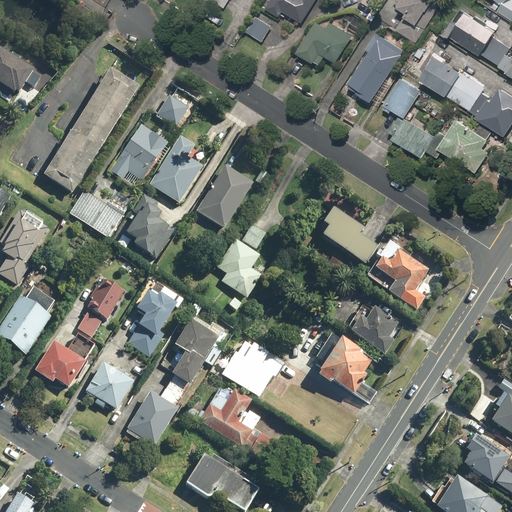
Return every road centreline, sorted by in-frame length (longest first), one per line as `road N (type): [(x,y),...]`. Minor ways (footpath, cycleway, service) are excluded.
road 1 (residential): [(140,19),(503,258)]
road 2 (tertiary): [(341,511),(503,258)]
road 3 (residential): [(144,511),(0,420)]
